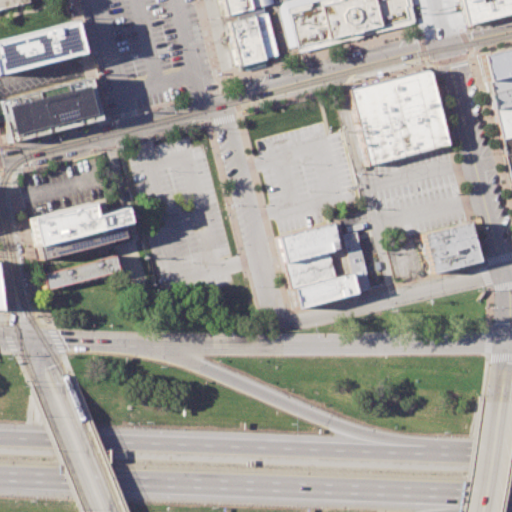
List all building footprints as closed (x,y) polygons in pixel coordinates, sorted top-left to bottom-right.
[(0,0),(0,8),(25,3),(24,0),(0,0)] [(260,0),(262,5),(226,14),(222,0),(260,0)] [(315,0),(286,8),(297,52),(413,22),(407,0),(315,0)] [(511,0),(456,0),(463,24),(511,11),(511,0)] [(227,22),(238,65),(276,55),(265,12),(227,22)] [(0,70),(0,38),(70,20),(78,51),(0,70)] [(511,73),(483,81),(476,54),(511,45),(511,73)] [(345,89),(365,165),(444,143),(427,72),(423,69),(345,89)] [(511,86),(486,94),(483,81),(511,73),(511,86)] [(6,141),(0,118),(0,97),(85,76),(96,118),(6,141)] [(511,103),(491,109),(486,94),(511,86),(511,103)] [(511,103),(491,109),(498,138),(511,134),(511,103)] [(511,152),(502,155),(498,138),(511,134),(511,152)] [(511,192),(502,155),(511,152),(511,192)] [(24,217),(32,247),(124,223),(119,205),(108,208),(92,212),(89,200),(24,217)] [(419,231),(429,272),(476,260),(465,219),(419,231)] [(32,247),(35,261),(127,237),(124,223),(32,247)] [(282,262),(276,237),(281,235),(330,223),(337,248),(327,250),(282,262)] [(369,288),(355,231),(342,234),(356,291),(369,288)] [(289,288),(282,262),(327,250),(334,276),(289,288)] [(39,272),(43,288),(116,270),(112,254),(39,272)] [(294,308),(289,288),(334,276),(348,273),(353,292),(294,308)]
